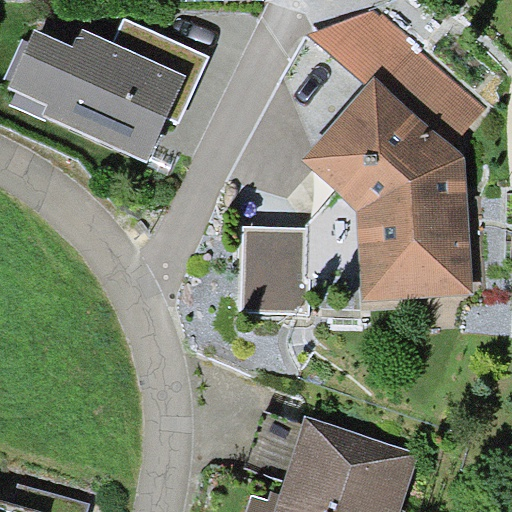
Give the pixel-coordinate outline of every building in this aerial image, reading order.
[(120,22),(106,54),(175,84),(188,52),(120,22)] [(41,111),(36,123),(138,168),(175,84),(106,54),(72,40),(62,63),(30,49),(9,97),(41,111)] [(379,106),(440,157),(476,114),(415,63),(379,106)] [(302,173),(356,218),(361,296),(457,290),(449,164),(440,157),(379,106),(366,96),(302,173)] [(300,430),(276,511),(389,511),(404,460),(300,430)] [(35,497),(31,511),(76,511),(77,507),(35,497)]
